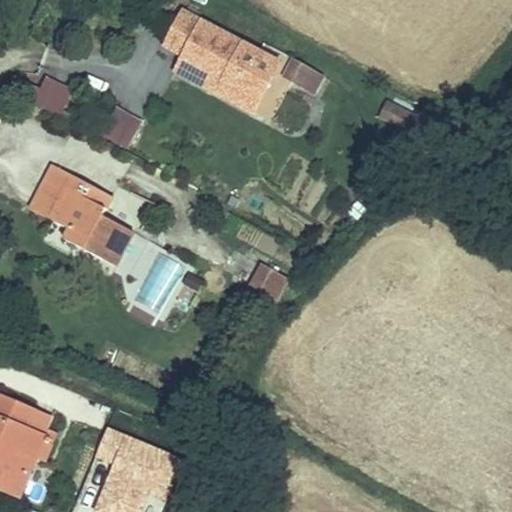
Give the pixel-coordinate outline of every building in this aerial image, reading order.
[(164,38),(159,45),(244,88),(264,46),(174,0),(163,0),(148,31),(164,38)] [(288,38),(281,35),(277,42),(284,46),(288,38)] [(310,51),(288,38),(284,46),(306,58),(310,51)] [(244,88),(159,45),(154,56),(237,99),(244,88)] [(31,70),(2,55),(0,58),(0,71),(72,112),(87,87),(37,59),(31,70)] [(314,97),(324,76),(283,56),(273,76),(314,97)] [(397,101),(369,86),(362,99),(390,114),(397,101)] [(110,105),(96,135),(127,149),(141,118),(110,105)] [(40,147),(28,176),(55,188),(48,205),(63,211),(85,220),(80,233),(114,247),(131,207),(94,191),(102,173),(40,147)] [(55,188),(28,176),(21,193),(48,205),(55,188)] [(85,220),(63,211),(58,224),(80,233),(85,220)] [(277,261),(251,246),(229,282),(256,298),(277,261)] [(41,409),(6,394),(0,408),(0,414),(8,419),(0,437),(0,443),(3,445),(0,453),(0,486),(28,500),(52,440),(32,432),(41,409)] [(41,409),(32,432),(52,440),(62,418),(41,409)] [(0,437),(8,419),(0,414),(0,453),(3,445),(0,443),(0,437)] [(186,446),(150,430),(140,451),(176,467),(186,446)]
